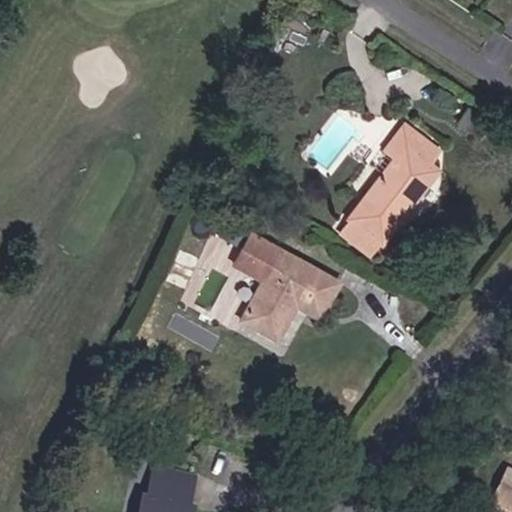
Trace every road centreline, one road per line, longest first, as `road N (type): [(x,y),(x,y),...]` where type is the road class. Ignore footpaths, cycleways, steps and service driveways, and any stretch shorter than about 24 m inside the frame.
road 1 (residential): [(344,511),(511,317)]
road 2 (unclassified): [(381,0),(511,86)]
